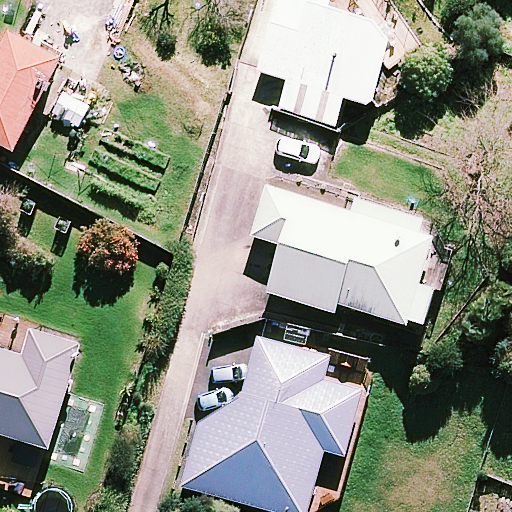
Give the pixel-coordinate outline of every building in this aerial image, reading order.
[(327,0),(277,0),(264,51),(272,53),(258,104),(334,125),(341,98),(368,105),(389,28),(325,11),(327,0)] [(0,44),(0,144),(11,151),(58,61),(6,34),(0,44)] [(426,331),(447,239),(419,233),(421,224),(264,188),(253,237),(279,243),(267,296),(426,331)] [(511,287),(494,312),(511,324),(511,287)] [(20,356),(0,350),(0,434),(48,449),(79,345),(28,329),(20,356)] [(327,357),(259,339),(255,354),(206,341),(185,419),(199,423),(182,487),(277,511),(305,511),(322,450),(344,456),(361,391),(321,381),(327,357)]
